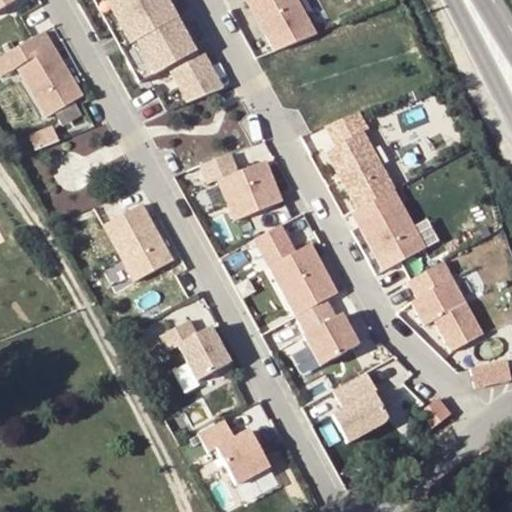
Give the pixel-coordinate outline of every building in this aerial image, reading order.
[(0,0),(0,9),(16,0),(15,0),(0,0)] [(102,0),(89,0),(108,32),(118,50),(127,45),(117,27),(102,0)] [(166,68),(192,53),(173,19),(152,31),(149,26),(164,18),(157,5),(153,0),(102,0),(117,27),(127,45),(118,50),(136,84),(166,68)] [(162,0),(153,0),(157,5),(164,18),(149,26),(152,31),(173,19),(163,2),(162,0)] [(257,0),(247,6),(272,52),(314,35),(294,0),(257,0)] [(40,33),(29,39),(37,53),(48,47),(40,33)] [(29,39),(0,56),(0,76),(13,69),(43,119),(78,98),(48,47),(37,53),(29,39)] [(192,101),(220,89),(201,55),(195,59),(169,73),(175,85),(182,82),(192,101)] [(182,82),(175,85),(185,103),(192,101),(182,82)] [(212,157),(212,132),(177,132),(177,157),(212,157)] [(361,133),(324,154),(355,211),(392,190),(361,133)] [(234,173),(227,155),(198,166),(206,185),(215,181),(232,222),(279,202),(263,162),(234,173)] [(355,211),(347,215),(379,274),(421,251),(389,192),(355,211)] [(170,262),(139,206),(102,227),(133,283),(170,262)] [(287,241),(278,226),(251,241),(259,256),(287,241)] [(293,253),(287,241),(259,256),(266,268),(293,253)] [(293,318),(324,300),(335,294),(308,245),(266,268),(293,318)] [(436,265),(401,284),(410,301),(404,305),(417,329),(426,324),(444,355),(475,338),(436,265)] [(324,300),(293,318),(303,335),(301,336),(318,367),(355,346),(338,315),(334,318),(324,300)] [(511,319),(503,323),(511,345),(511,319)] [(186,322),(158,338),(166,353),(176,348),(195,383),(227,365),(207,329),(194,336),(186,322)] [(504,361),(467,369),(472,392),(509,383),(504,361)] [(374,392),(364,373),(334,390),(344,408),(333,414),(349,442),(383,423),(384,418),(371,394),(374,392)] [(450,415),(438,400),(419,416),(430,431),(450,415)] [(232,439),(222,421),(196,435),(206,454),(213,450),(233,486),(267,468),(246,432),(232,439)]
